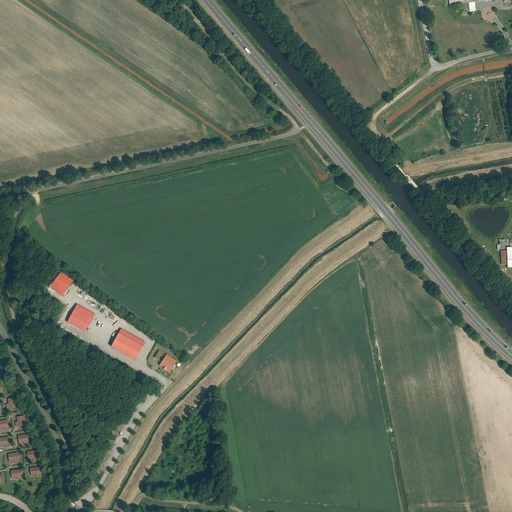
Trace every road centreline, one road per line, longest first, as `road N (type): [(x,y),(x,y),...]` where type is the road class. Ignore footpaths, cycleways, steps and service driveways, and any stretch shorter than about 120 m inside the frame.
road 1 (primary): [(206,0),(511,356)]
road 2 (unclassified): [(292,132),(0,198)]
road 3 (unclassified): [(78,508),(66,494),(55,439),(0,330)]
road 4 (track): [(292,132),(287,116),(255,91),(178,0)]
road 5 (unclassified): [(511,48),(437,66),(419,0)]
road 6 (track): [(440,66),(374,116),(373,129),(386,137),(411,118)]
